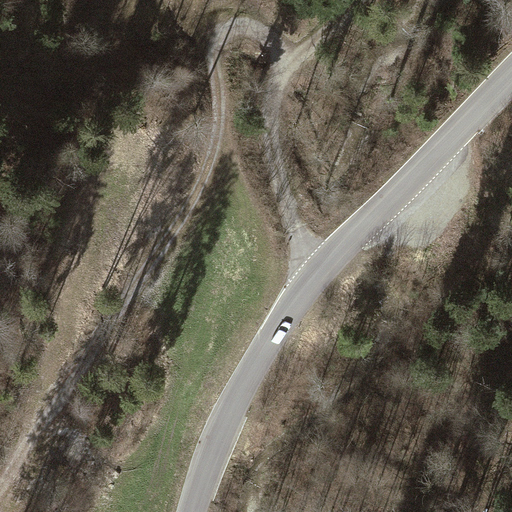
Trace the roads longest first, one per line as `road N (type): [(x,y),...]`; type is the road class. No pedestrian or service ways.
road 1 (track): [(286,54),(270,34),(227,27),(213,47),(219,125),(172,235),(0,469)]
road 2 (tertiary): [(191,511),(204,472),(315,264),(511,76)]
road 3 (track): [(347,0),(286,54),(270,111),(269,171),(315,264)]
